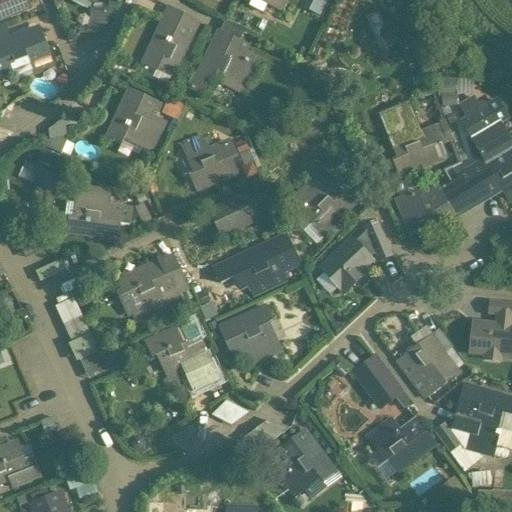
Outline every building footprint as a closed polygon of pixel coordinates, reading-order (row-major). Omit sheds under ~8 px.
[(0,0),(0,21),(29,10),(25,0),(0,0)] [(284,0),(248,0),(252,1),(252,0),(267,0),(266,3),(267,3),(280,10),(284,0)] [(267,0),(252,0),(252,1),(249,7),(262,13),(267,3),(266,3),(267,0)] [(198,24),(176,13),(171,24),(192,35),(198,24)] [(114,14),(94,14),(86,35),(104,34),(114,14)] [(171,24),(166,22),(144,66),(158,72),(154,79),(168,86),(173,74),(174,75),(177,70),(176,69),(192,35),(171,24)] [(7,31),(0,34),(0,46),(12,42),(7,31)] [(12,42),(0,46),(0,67),(4,77),(31,67),(35,77),(54,69),(50,60),(39,32),(12,42)] [(228,49),(215,42),(192,91),(206,97),(214,80),(240,92),(257,57),(244,51),(246,46),(233,40),(228,49)] [(140,108),(127,102),(110,138),(124,144),(128,135),(140,141),(138,146),(152,152),(164,125),(151,119),(158,106),(144,100),(140,108)] [(511,147),(498,123),(494,126),(484,109),(463,122),(480,151),(476,153),(481,162),(467,170),(485,199),(503,189),(510,201),(511,200),(511,147)] [(64,121),(49,133),(51,142),(71,139),(70,130),(79,129),(79,119),(64,121)] [(435,129),(412,138),(407,125),(388,132),(394,146),(398,145),(403,158),(395,161),(400,175),(437,161),(431,147),(440,143),(435,129)] [(224,130),(188,146),(194,160),(185,164),(191,177),(213,167),(219,180),(238,172),(231,159),(227,161),(221,147),(230,143),(224,130)] [(52,190),(58,174),(28,164),(22,179),(52,190)] [(485,199),(467,170),(457,176),(475,206),(485,199)] [(336,178),(319,195),(309,185),(295,200),(306,211),(309,207),(319,217),(312,224),(323,235),(351,207),(340,196),(347,189),(336,178)] [(468,210),(452,184),(441,192),(443,195),(456,217),(468,210)] [(416,194),(398,202),(412,234),(426,228),(424,223),(441,216),(445,223),(456,217),(443,195),(441,192),(438,187),(418,199),(416,194)] [(109,195),(80,191),(78,206),(83,206),(81,220),(71,219),(69,234),(108,239),(110,225),(120,226),(122,211),(107,209),(109,195)] [(250,193),(217,208),(224,223),(217,226),(222,237),(255,222),(248,208),(255,204),(250,193)] [(83,206),(78,206),(68,204),(66,218),(71,219),(81,220),(83,206)] [(392,256),(378,223),(364,229),(366,234),(375,254),(378,262),(392,256)] [(39,231),(19,240),(27,259),(47,251),(39,231)] [(352,240),(322,269),(344,294),(358,281),(355,278),(372,261),(370,258),(375,254),(366,234),(356,244),(352,240)] [(269,246),(233,262),(239,276),(248,272),(254,285),(290,268),(283,255),(275,259),(269,246)] [(175,258),(163,263),(169,277),(170,276),(178,294),(189,289),(175,258)] [(163,263),(158,259),(154,261),(155,267),(161,280),(169,277),(163,263)] [(62,263),(38,273),(42,284),(67,273),(62,263)] [(169,277),(161,280),(155,267),(119,284),(126,297),(134,293),(140,306),(136,308),(142,322),(182,303),(178,294),(170,276),(169,277)] [(11,295),(0,298),(0,309),(15,304),(11,295)] [(74,300),(56,309),(64,327),(83,319),(74,300)] [(511,303),(492,301),(491,316),(511,318),(511,303)] [(266,308),(230,325),(236,339),(227,343),(234,356),(247,350),(253,363),(280,351),(274,337),(270,339),(264,326),(272,322),(266,308)] [(511,318),(499,317),(498,327),(480,325),(479,334),(474,333),(472,353),(486,355),(486,359),(500,361),(501,351),(511,352),(511,327),(510,328),(511,318)] [(83,319),(64,327),(62,328),(71,346),(91,337),(83,319)] [(184,329),(148,346),(154,359),(163,355),(169,368),(165,370),(171,383),(189,375),(183,362),(205,352),(199,338),(190,342),(184,329)] [(452,348),(440,332),(419,348),(422,352),(434,343),(443,355),(452,348)] [(434,343),(422,352),(419,348),(398,363),(424,399),(445,383),(437,372),(449,363),(443,355),(434,343)] [(96,346),(76,355),(80,364),(100,355),(96,346)] [(100,355),(80,364),(84,373),(104,364),(100,355)] [(375,359),(355,374),(371,396),(392,381),(375,359)] [(511,400),(470,389),(466,403),(461,401),(453,430),(468,434),(496,442),(500,428),(511,431),(511,400)] [(222,411),(217,408),(212,417),(232,427),(248,416),(247,412),(227,402),(222,411)] [(267,443),(283,432),(273,418),(257,430),(267,443)] [(413,424),(401,433),(392,421),(368,438),(378,451),(381,448),(399,472),(422,454),(424,456),(432,450),(413,424)] [(460,445),(446,425),(434,433),(449,453),(460,445)] [(334,472),(304,433),(280,451),(295,470),(283,479),(295,495),(307,486),(304,482),(316,474),(321,481),(334,472)] [(496,442),(468,434),(463,449),(492,457),(496,442)] [(0,452),(0,484),(10,481),(13,490),(41,479),(34,461),(25,464),(23,460),(14,463),(9,450),(0,452)] [(90,472),(67,480),(72,494),(94,485),(90,472)] [(50,510),(46,501),(32,507),(34,511),(66,511),(64,505),(50,510)]
